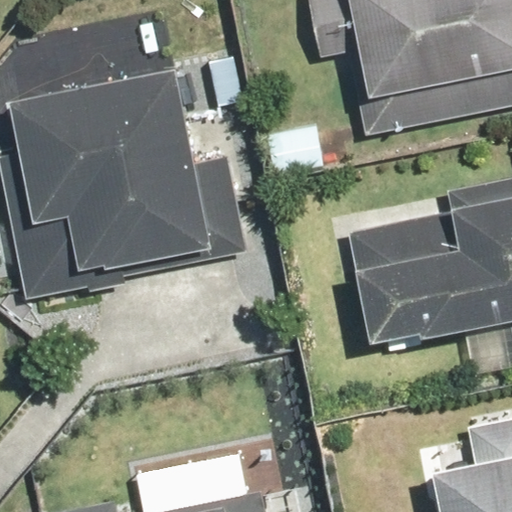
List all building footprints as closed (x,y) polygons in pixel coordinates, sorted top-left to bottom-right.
[(511,0),(330,0),(358,138),(511,108),(511,0)] [(0,126),(11,186),(0,188),(0,209),(17,300),(246,259),(226,148),(181,156),(164,65),(112,74),(107,49),(13,66),(17,92),(0,94),(0,126)] [(321,124),(257,138),(266,178),(329,164),(321,124)] [(439,220),(340,239),(361,344),(467,324),(475,366),(511,358),(511,182),(435,198),(439,220)] [(511,511),(511,410),(467,419),(475,459),(421,468),(428,511),(511,511)] [(264,511),(258,483),(128,511),(117,511),(115,498),(50,511),(264,511)]
